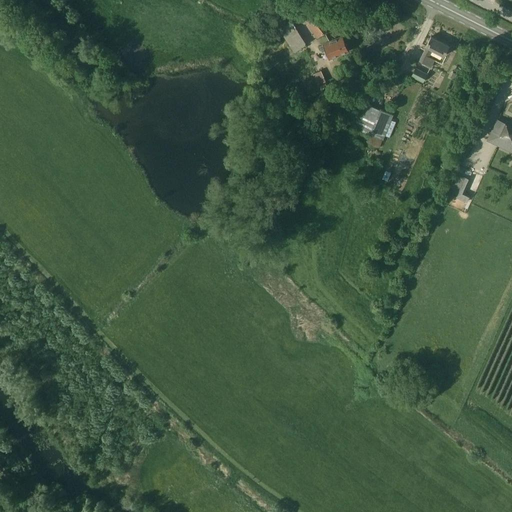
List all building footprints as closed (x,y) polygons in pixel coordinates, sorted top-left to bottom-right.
[(331,27),(315,8),(302,18),(318,38),(331,27)] [(280,30),(294,52),(307,44),(293,22),(287,26),(284,20),(280,23),(284,28),(280,30)] [(449,46),(431,36),(426,46),(418,61),(431,68),(435,60),(429,57),(433,50),(444,56),(449,46)] [(342,37),(324,45),(324,44),(319,46),(322,52),(327,51),(330,59),(348,51),(342,37)] [(427,74),(415,68),(411,77),(423,83),(427,74)] [(312,74),(317,85),(326,81),(321,70),(312,74)] [(353,127),(370,134),(367,141),(380,146),(383,140),(384,140),(385,136),(389,138),(396,122),(391,121),(393,115),(363,103),(353,127)] [(511,127),(497,120),(487,141),(511,153),(511,127)] [(471,180),(463,176),(454,196),(467,202),(470,195),(465,192),(471,180)]
